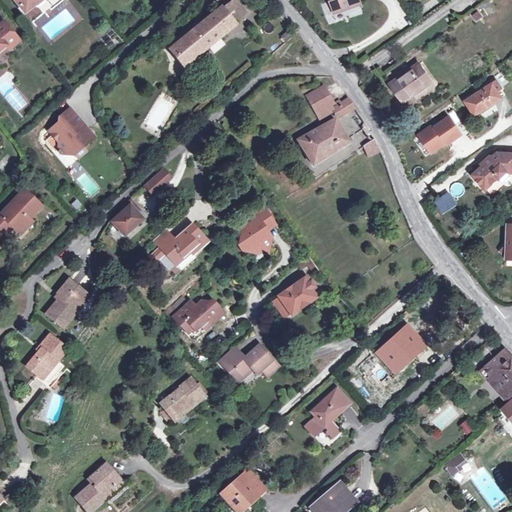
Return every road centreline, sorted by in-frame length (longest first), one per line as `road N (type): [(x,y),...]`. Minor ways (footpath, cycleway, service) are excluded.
road 1 (residential): [(445,263),(351,347),(304,358),(268,347),(250,302),(263,280)]
road 2 (residential): [(190,136),(150,168),(88,240),(30,282),(23,317),(0,335)]
road 3 (residential): [(333,63),(275,72),(190,136)]
road 4 (residential): [(405,195),(386,143),(333,63)]
road 5 (residential): [(405,195),(511,121)]
road 6 (residential): [(191,0),(92,80)]
